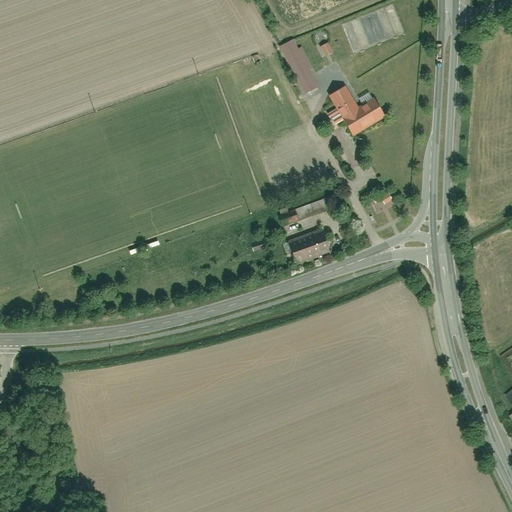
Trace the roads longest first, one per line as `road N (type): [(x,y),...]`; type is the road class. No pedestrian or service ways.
road 1 (tertiary): [(11,342),(188,318),(385,250)]
road 2 (tertiary): [(447,251),(450,18)]
road 3 (tertiary): [(434,251),(454,350),(490,432)]
road 4 (tertiary): [(490,432),(455,313),(447,251)]
road 5 (tertiary): [(450,18),(441,38),(434,155)]
